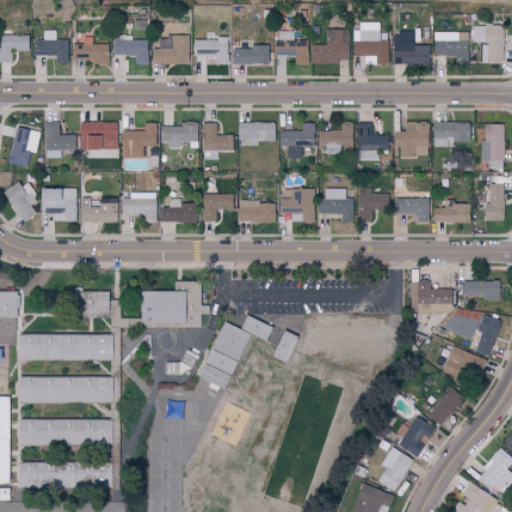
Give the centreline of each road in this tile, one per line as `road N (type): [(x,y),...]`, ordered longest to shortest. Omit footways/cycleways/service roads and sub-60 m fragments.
road 1 (residential): [(0,240),(36,254),(511,254)]
road 2 (residential): [(511,95),(0,94)]
road 3 (residential): [(422,511),(511,381)]
